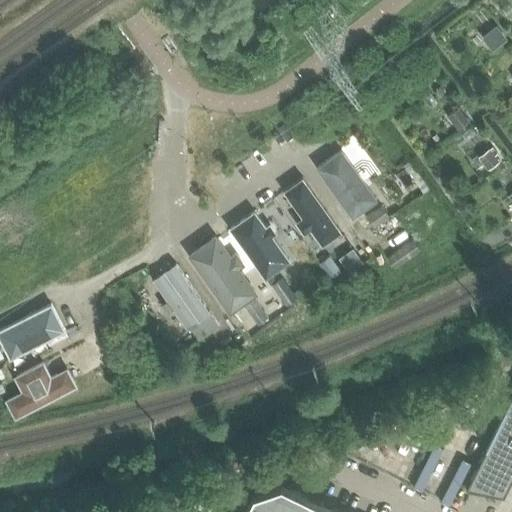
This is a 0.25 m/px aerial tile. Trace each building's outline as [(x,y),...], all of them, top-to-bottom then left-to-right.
[(491,50),(502,41),(492,29),(481,37),(491,50)] [(416,77),(426,90),(436,82),(427,69),(416,77)] [(447,117),(457,130),(467,122),(457,109),(447,117)] [(7,124),(0,128),(0,158),(20,146),(7,124)] [(497,163),(487,150),(478,157),(488,170),(497,163)] [(373,198),(338,151),(314,169),(349,216),(373,198)] [(412,157),(403,164),(423,192),(432,186),(412,157)] [(335,227),(299,180),(284,191),(320,238),(335,227)] [(374,227),(390,216),(382,205),(367,216),(374,227)] [(286,261),(251,213),(228,230),(264,277),(286,261)] [(11,233),(7,243),(21,249),(25,239),(11,233)] [(251,291),(211,236),(189,252),(228,307),(251,291)] [(395,267),(421,250),(413,239),(388,257),(395,267)] [(331,255),(320,262),(331,278),(341,270),(331,255)] [(173,264),(148,281),(180,328),(206,311),(173,264)] [(286,304),(296,297),(282,277),(272,284),(286,304)] [(258,324),(269,317),(254,296),(244,303),(258,324)] [(0,329),(0,345),(7,359),(62,330),(48,304),(0,329)] [(199,339),(220,325),(210,312),(190,326),(199,339)] [(201,365),(209,360),(204,352),(196,357),(201,365)] [(169,383),(194,365),(187,356),(179,362),(180,363),(163,375),(169,383)] [(3,401),(12,419),(74,386),(70,380),(63,368),(47,376),(39,361),(10,376),(18,391),(3,401)] [(511,396),(466,489),(504,496),(511,480),(511,396)] [(290,487),(288,491),(276,485),(254,493),(244,511),(299,511),(307,496),(290,487)] [(324,509),(322,503),(307,496),(299,511),(339,511),(332,508),(327,510),(324,509)]
